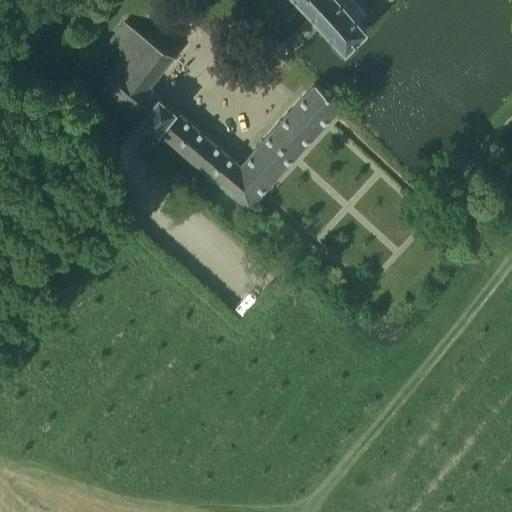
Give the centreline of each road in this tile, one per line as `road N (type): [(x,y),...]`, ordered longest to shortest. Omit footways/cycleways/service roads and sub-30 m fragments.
road 1 (track): [(286,511),(511,259)]
road 2 (unclassified): [(203,63),(0,299)]
